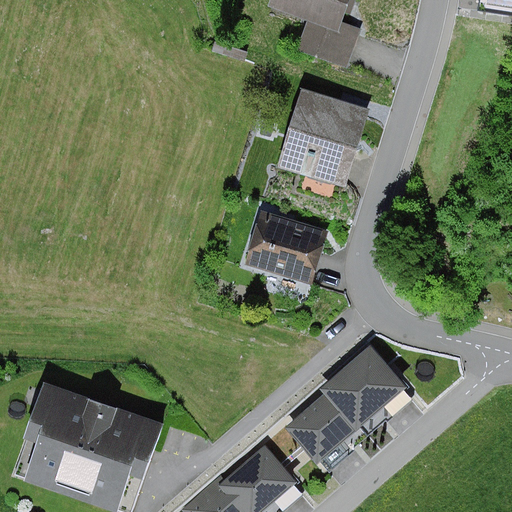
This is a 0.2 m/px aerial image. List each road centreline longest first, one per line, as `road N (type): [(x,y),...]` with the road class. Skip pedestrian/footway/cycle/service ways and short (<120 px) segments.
road 1 (residential): [(442,0),(376,243),(382,280),(392,304),(425,329),(511,346)]
road 2 (residential): [(331,511),(461,399),(511,370)]
